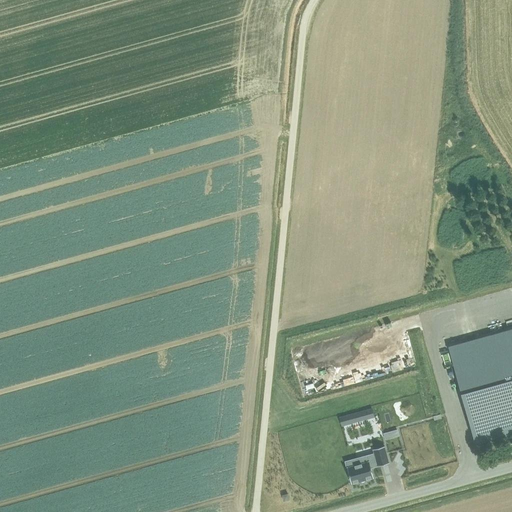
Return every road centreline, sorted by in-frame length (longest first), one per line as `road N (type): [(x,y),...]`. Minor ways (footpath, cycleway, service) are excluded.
road 1 (unclassified): [(256,511),(303,26),(314,0)]
road 2 (tertiary): [(344,511),(511,466)]
